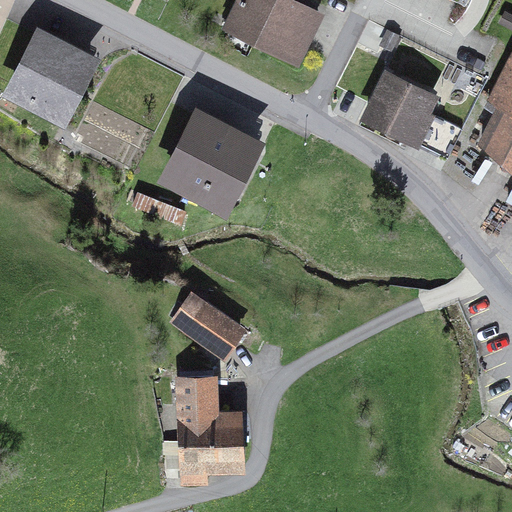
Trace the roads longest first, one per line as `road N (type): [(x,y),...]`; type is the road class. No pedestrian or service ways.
road 1 (residential): [(487,272),(412,183),(379,157),(80,0)]
road 2 (residential): [(117,511),(247,480),(258,472),(276,382),(487,272)]
